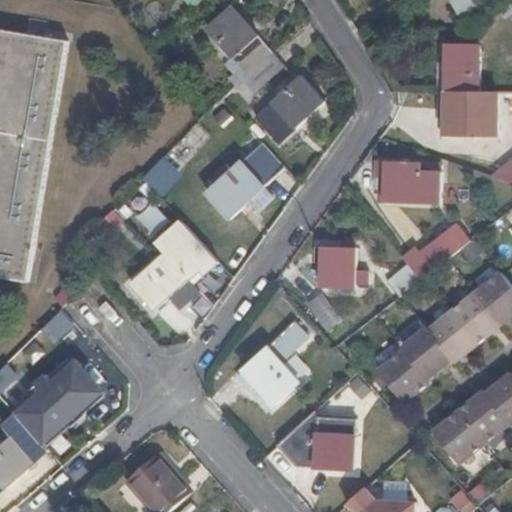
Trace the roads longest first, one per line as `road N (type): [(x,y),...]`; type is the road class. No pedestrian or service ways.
road 1 (residential): [(171,393),(378,105),(316,0)]
road 2 (residential): [(41,511),(171,393)]
road 3 (residential): [(171,393),(278,511)]
road 4 (residential): [(78,293),(171,393)]
